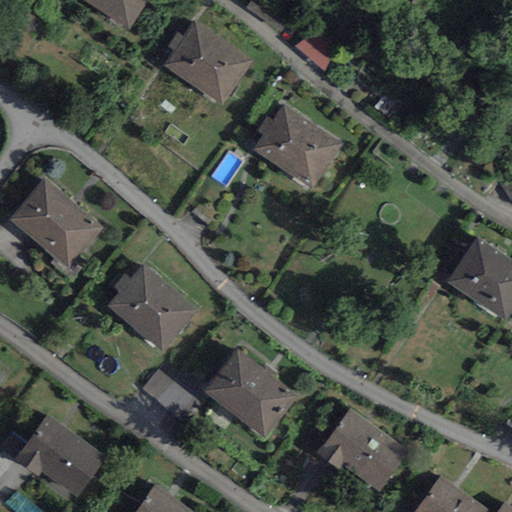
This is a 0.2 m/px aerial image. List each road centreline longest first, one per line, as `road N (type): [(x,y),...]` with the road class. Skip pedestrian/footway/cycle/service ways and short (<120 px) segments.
road 1 (residential): [(36,119),(122,185),(253,311),(345,378),(511,461)]
road 2 (residential): [(209,0),(511,221)]
road 3 (residential): [(265,511),(0,325)]
